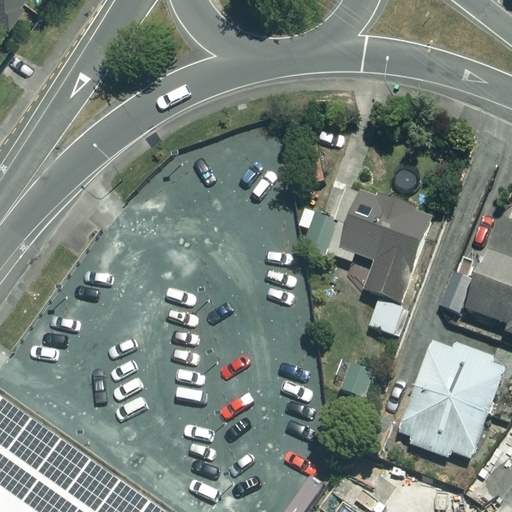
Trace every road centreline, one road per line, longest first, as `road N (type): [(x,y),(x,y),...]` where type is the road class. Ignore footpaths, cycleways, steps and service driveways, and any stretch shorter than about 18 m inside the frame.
road 1 (tertiary): [(246,59),(130,117),(0,231)]
road 2 (tertiary): [(0,207),(30,141),(130,0)]
road 3 (secondary): [(511,94),(474,77),(331,46)]
